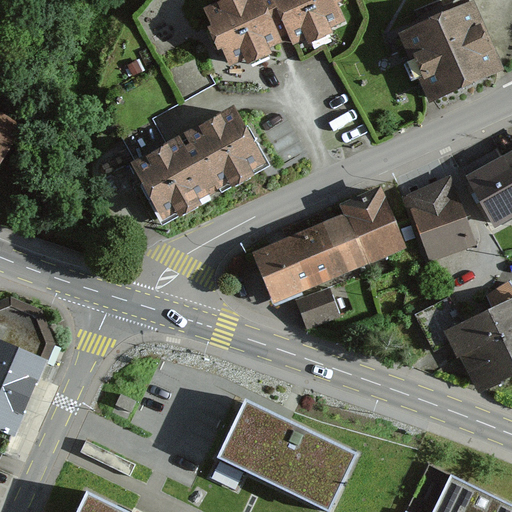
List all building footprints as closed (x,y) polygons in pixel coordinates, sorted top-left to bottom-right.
[(343,0),(240,0),(215,11),(239,69),(352,22),(343,0)] [(482,4),(412,34),(440,100),(510,71),(482,4)] [(243,111),(139,166),(167,219),(272,164),(243,111)] [(0,167),(23,130),(0,115),(0,167)] [(511,219),(511,179),(505,166),(472,183),(497,228),(511,219)] [(450,180),(404,198),(426,254),(472,236),(450,180)] [(346,222),(365,265),(401,250),(379,197),(342,213),(346,222)] [(276,303),(365,265),(346,222),(258,260),(276,303)] [(329,295),(301,307),(308,323),(336,311),(329,295)] [(0,305),(0,456),(8,459),(53,351),(41,313),(9,300),(0,305)] [(454,340),(466,335),(451,302),(419,318),(434,350),(454,340)] [(511,312),(489,324),(511,370),(511,312)] [(480,393),(511,377),(511,370),(489,324),(466,335),(454,340),(480,393)] [(341,511),(369,455),(254,401),(223,466),(320,511),(341,511)] [(511,511),(511,508),(430,471),(410,511),(511,511)] [(135,511),(90,491),(80,511),(135,511)]
